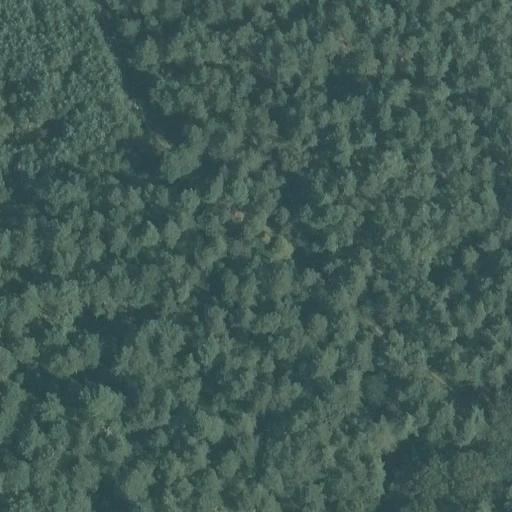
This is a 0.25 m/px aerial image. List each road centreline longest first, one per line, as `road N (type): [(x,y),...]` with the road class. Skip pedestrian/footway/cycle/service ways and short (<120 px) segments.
road 1 (track): [(511,470),(494,429),(210,196),(168,181),(121,109),(90,0)]
road 2 (track): [(459,0),(494,429)]
